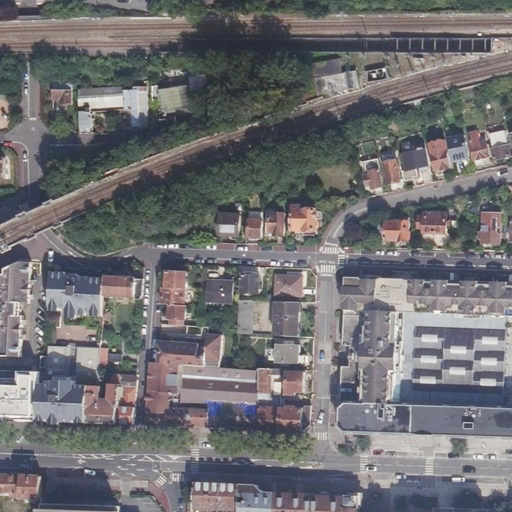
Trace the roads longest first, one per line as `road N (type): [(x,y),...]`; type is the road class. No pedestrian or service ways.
road 1 (residential): [(511,175),(356,212),(334,232),(328,259)]
road 2 (residential): [(134,456),(154,252)]
road 3 (residential): [(328,259),(318,462)]
road 4 (primary): [(318,462),(511,468)]
road 5 (residential): [(511,265),(328,259)]
road 6 (residential): [(154,252),(328,259)]
road 7 (residential): [(36,210),(49,235),(81,259),(154,252)]
road 8 (residential): [(29,140),(28,0)]
road 9 (primary): [(181,458),(318,462)]
